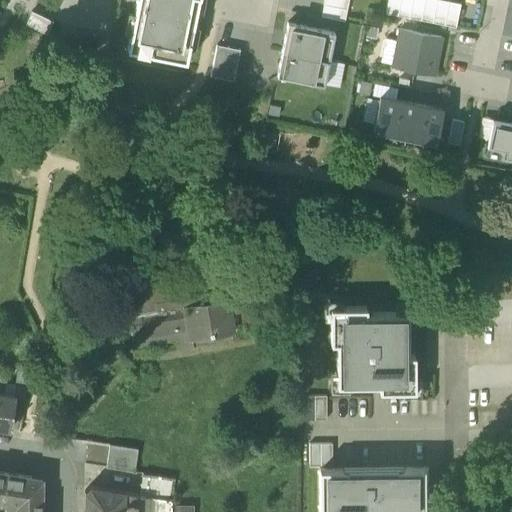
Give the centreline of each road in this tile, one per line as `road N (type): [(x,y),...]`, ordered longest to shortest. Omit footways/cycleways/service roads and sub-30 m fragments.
road 1 (unknown): [(369,74),(416,95),(440,95),(481,70)]
road 2 (residential): [(0,449),(68,461),(65,511)]
